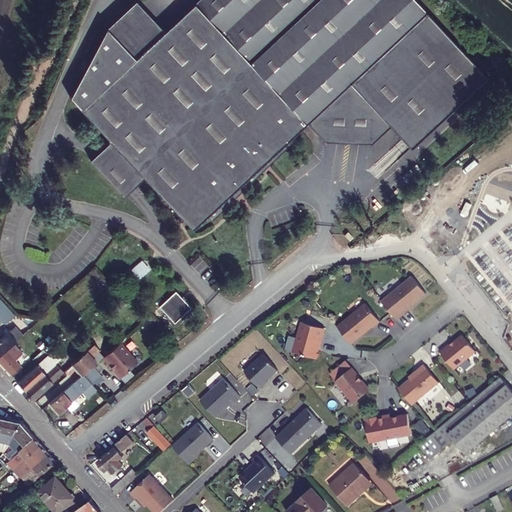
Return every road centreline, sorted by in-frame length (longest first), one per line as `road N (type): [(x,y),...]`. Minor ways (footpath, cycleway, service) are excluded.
road 1 (residential): [(66,454),(300,262)]
road 2 (residential): [(511,358),(418,251),(300,262)]
road 3 (unclassified): [(0,180),(19,117),(78,0)]
